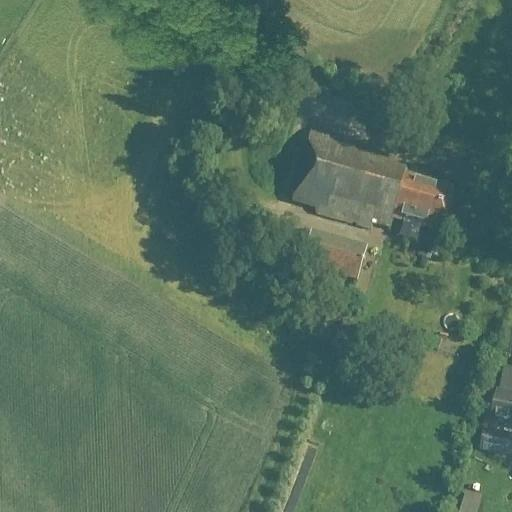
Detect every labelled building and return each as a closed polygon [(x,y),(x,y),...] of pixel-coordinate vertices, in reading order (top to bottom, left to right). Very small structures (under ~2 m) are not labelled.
[(449,198),(450,193),(403,180),(405,174),(390,170),(390,157),(309,134),(291,204),(308,208),(306,215),(369,233),(371,227),(387,232),(390,222),(399,224),(400,222),(439,233),(445,210),(448,208),(450,201),(449,198)] [(363,249),(309,233),(298,268),(354,284),(363,249)] [(430,238),(430,258),(449,259),(449,238),(430,238)] [(497,395),(492,426),(511,429),(511,397),(498,395),(497,395)] [(511,437),(487,434),(485,454),(511,457),(511,437)]
